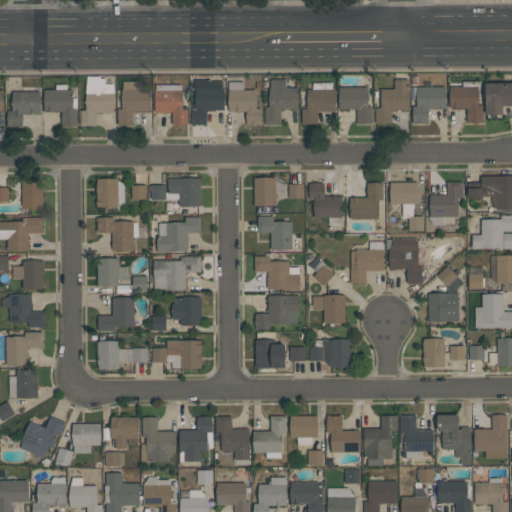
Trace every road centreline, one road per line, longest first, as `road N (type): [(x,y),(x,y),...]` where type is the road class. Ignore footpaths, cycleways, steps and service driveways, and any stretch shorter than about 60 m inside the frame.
road 1 (residential): [(0,155),(511,155)]
road 2 (residential): [(75,388),(511,387)]
road 3 (primary): [(280,37),(0,39)]
road 4 (residential): [(74,155),(75,388)]
road 5 (residential): [(226,155),(231,387)]
road 6 (primary): [(400,35),(280,37)]
